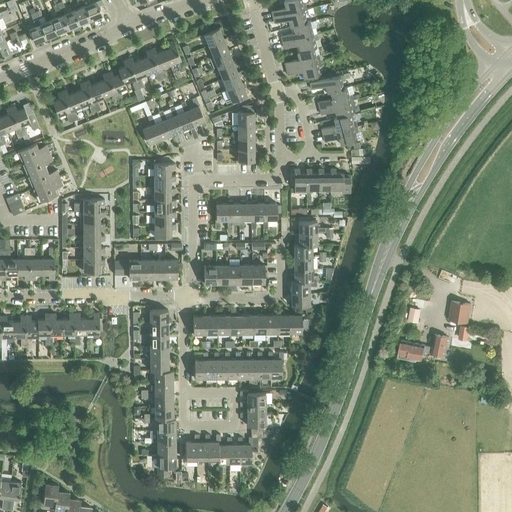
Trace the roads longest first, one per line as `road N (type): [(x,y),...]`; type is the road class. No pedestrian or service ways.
road 1 (tertiary): [(285,511),(325,434),(417,181),(450,124),(494,76)]
road 2 (residential): [(192,297),(0,296)]
road 3 (residential): [(192,297),(281,296),(288,218)]
road 4 (residential): [(182,388),(232,388),(233,427),(182,427)]
road 5 (unclassified): [(0,80),(128,26)]
